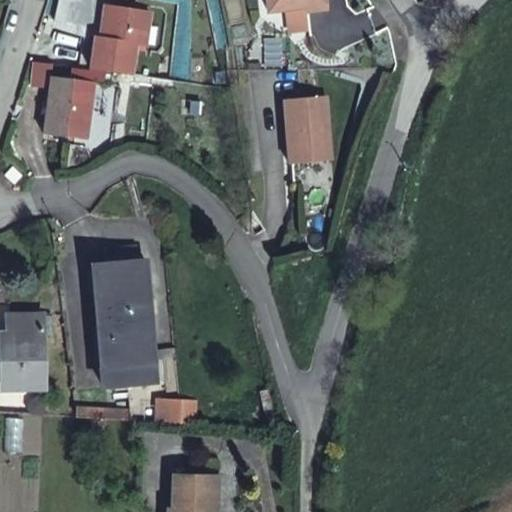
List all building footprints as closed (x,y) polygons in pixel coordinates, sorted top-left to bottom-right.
[(266,0),(267,12),(306,7),(307,12),(326,10),(324,0),(266,0)] [(88,68),(129,74),(134,44),(144,45),(149,11),(108,5),(103,37),(98,37),(92,36),(88,68)] [(102,5),(98,37),(103,37),(108,5),(102,5)] [(257,63),(276,58),(272,39),(253,44),(257,63)] [(94,81),(50,76),(43,132),(86,138),(94,81)] [(333,161),(327,98),(284,102),(289,165),(333,161)] [(152,370),(137,254),(131,255),(129,240),(100,244),(102,257),(88,259),(103,375),(152,370)] [(0,312),(0,409),(40,412),(38,313),(0,312)] [(158,419),(176,420),(183,421),(181,398),(157,399),(158,419)] [(126,419),(126,406),(73,405),(73,417),(126,419)] [(20,453),(22,418),(5,418),(4,453),(20,453)] [(175,508),(174,511),(216,511),(218,477),(173,474),(171,507),(175,508)]
